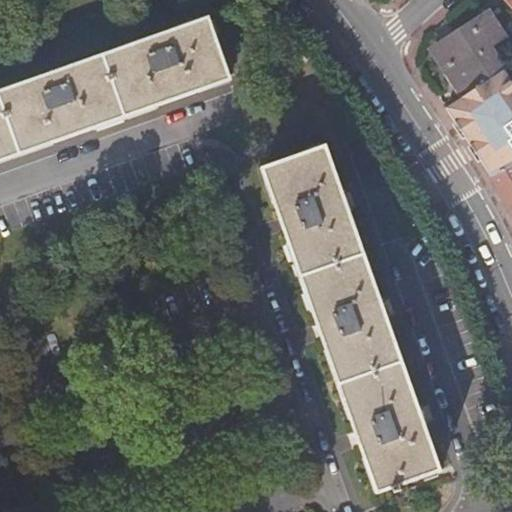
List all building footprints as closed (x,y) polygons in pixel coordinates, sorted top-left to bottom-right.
[(511,0),(503,0),(511,9),(511,0)] [(433,49),(463,95),(503,69),(489,47),(503,37),(488,13),(433,49)] [(197,21),(0,89),(0,153),(38,140),(40,146),(80,131),(78,126),(143,103),(144,109),(185,94),(184,89),(214,78),(215,81),(218,80),(197,21)] [(463,95),(449,105),(492,173),(511,158),(511,82),(503,69),(463,95)] [(309,149),(244,172),(357,489),(422,466),(309,149)] [(511,158),(492,173),(511,214),(511,158)]
